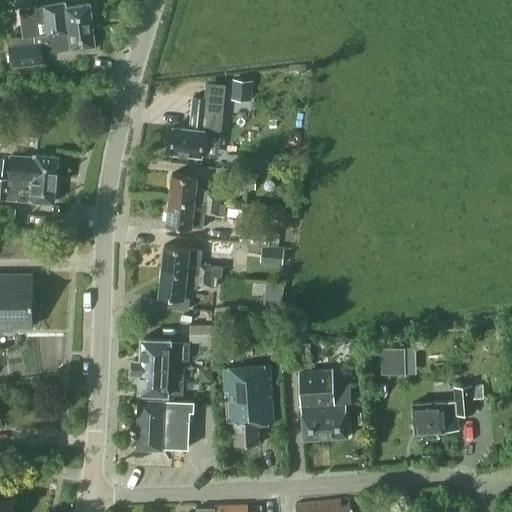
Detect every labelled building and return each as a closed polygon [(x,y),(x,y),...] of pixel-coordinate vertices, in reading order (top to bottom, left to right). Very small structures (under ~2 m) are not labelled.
[(64,31),(92,27),(90,3),(66,6),(65,4),(65,2),(64,2),(63,2),(20,7),(23,37),(65,33),(64,31)] [(65,33),(23,37),(9,39),(12,66),(42,62),(41,54),(41,51),(50,50),(50,51),(69,49),(95,46),(92,27),(64,31),(65,33)] [(253,80),(233,78),(231,99),(251,101),(253,80)] [(184,127),(173,126),(170,152),(179,153),(179,152),(188,153),(187,154),(202,155),(202,154),(218,156),(221,131),(225,101),(194,98),(190,128),(184,127)] [(58,156),(34,154),(34,157),(11,155),(9,179),(1,178),(2,161),(0,161),(0,196),(7,197),(7,198),(53,202),(58,156)] [(218,204),(219,202),(220,193),(208,191),(208,189),(195,188),(197,176),(172,173),(169,199),(218,204)] [(256,175),(232,173),(231,187),(255,188),(256,175)] [(226,203),(219,202),(218,204),(169,199),(167,224),(192,226),(201,227),(203,213),(217,215),(217,214),(225,215),(226,203)] [(15,207),(0,205),(0,226),(14,227),(15,207)] [(270,231),(240,228),(238,243),(269,246),(270,231)] [(235,242),(207,239),(206,252),(233,255),(235,242)] [(211,275),(219,276),(220,266),(212,265),(212,264),(200,263),(202,248),(164,244),(161,270),(211,275)] [(211,275),(161,270),(159,295),(170,296),(169,307),(187,309),(188,299),(184,298),(186,283),(196,284),(196,285),(210,286),(211,275)] [(0,329),(7,329),(7,326),(32,326),(32,273),(0,272),(0,329)] [(194,311),(194,316),(234,317),(234,294),(207,294),(207,311),(194,311)] [(265,294),(264,304),(282,305),(283,296),(265,294)] [(215,342),(216,323),(190,323),(189,342),(215,342)] [(133,358),(133,365),(168,367),(168,358),(187,359),(188,343),(170,341),(170,339),(141,337),(140,358),(133,358)] [(304,366),(303,343),(281,345),(282,367),(304,366)] [(404,346),(381,347),(381,373),(405,373),(404,346)] [(273,424),(269,364),(223,367),(225,391),(226,391),(228,421),(234,421),(235,443),(258,442),(257,425),(273,424)] [(168,367),(133,365),(132,371),(140,372),(139,392),(167,394),(167,392),(181,393),(182,375),(167,374),(168,367)] [(200,369),(200,380),(211,380),(212,369),(200,369)] [(332,383),(332,369),(299,371),(303,439),(346,436),(345,403),(350,403),(349,383),(332,383)] [(483,397),(482,385),(454,386),(455,401),(441,402),(441,401),(412,402),(414,432),(444,430),(444,429),(458,428),(457,413),(472,412),(471,398),(483,397)] [(164,399),(139,398),(137,446),(162,447),(162,446),(188,447),(189,419),(192,419),(193,402),(164,400),(164,399)] [(0,511),(14,511),(12,495),(0,497),(0,511)] [(340,505),(340,499),(297,504),(298,511),(350,511),(350,504),(340,505)]
